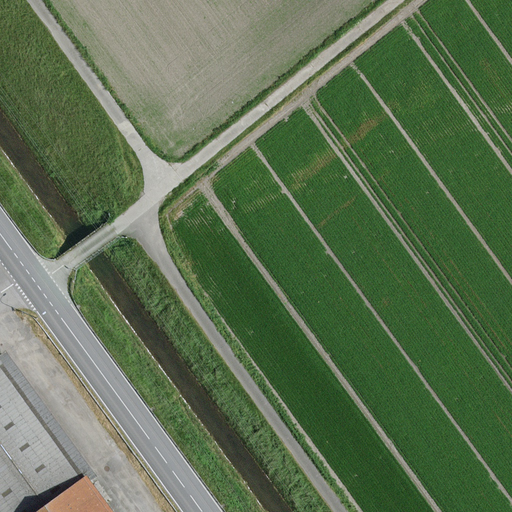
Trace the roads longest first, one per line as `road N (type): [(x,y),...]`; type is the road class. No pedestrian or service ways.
road 1 (track): [(392,0),(129,216),(34,281)]
road 2 (track): [(342,511),(131,214)]
road 3 (tertiary): [(0,233),(202,511)]
road 4 (track): [(164,187),(34,0)]
